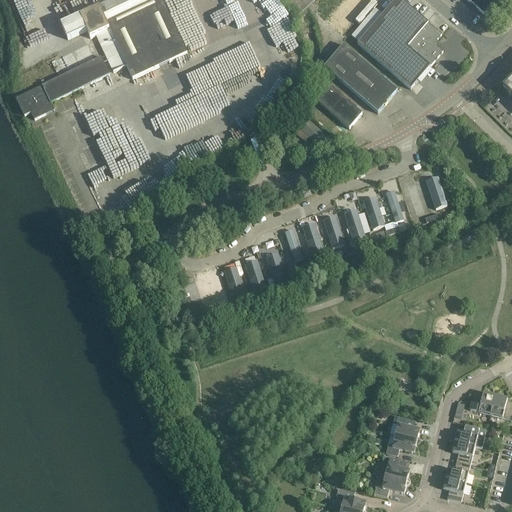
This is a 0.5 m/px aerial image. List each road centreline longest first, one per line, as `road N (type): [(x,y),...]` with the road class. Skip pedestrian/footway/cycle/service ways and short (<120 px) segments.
road 1 (residential): [(165,241),(207,262),(235,253),(260,226),(397,171),(407,155),(403,133)]
road 2 (unclassified): [(403,133),(348,161),(203,211),(165,241)]
road 3 (residential): [(423,504),(447,398),(504,366)]
